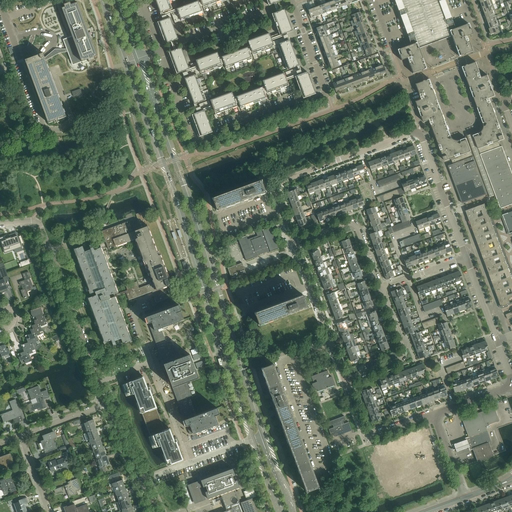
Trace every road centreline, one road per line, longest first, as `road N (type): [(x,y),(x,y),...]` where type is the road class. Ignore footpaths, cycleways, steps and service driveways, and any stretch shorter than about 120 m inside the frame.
road 1 (tertiary): [(127,62),(253,439)]
road 2 (tertiary): [(264,436),(149,89)]
road 3 (residential): [(160,49),(194,143),(327,94),(291,2)]
road 4 (residential): [(294,242),(272,184),(419,131)]
road 5 (residential): [(345,380),(294,242)]
road 6 (residential): [(160,49),(291,2)]
road 7 (residential): [(99,382),(50,252)]
road 8 (residential): [(510,387),(465,257)]
road 9 (residential): [(345,380),(403,356),(379,288)]
road 10 (residential): [(465,257),(419,131)]
road 11 (residential): [(433,414),(365,438),(345,380)]
road 12 (residential): [(379,288),(356,226),(294,242)]
